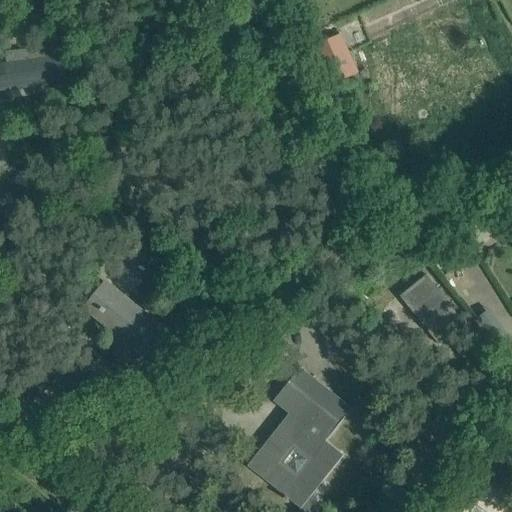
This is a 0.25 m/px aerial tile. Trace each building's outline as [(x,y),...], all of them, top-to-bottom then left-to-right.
[(340,35),(313,48),(332,86),(358,73),(340,35)] [(39,58),(7,63),(11,90),(66,83),(63,57),(39,60),(39,58)] [(484,216),(465,229),(477,246),(496,232),(484,216)] [(163,272),(173,281),(181,271),(171,262),(163,272)] [(465,322),(426,276),(400,298),(438,344),(465,322)] [(106,283),(98,293),(86,308),(129,343),(119,355),(136,369),(142,361),(162,377),(177,358),(165,348),(173,337),(106,283)] [(511,336),(495,349),(511,369),(511,336)] [(343,456),(325,441),(352,408),(301,368),(274,402),(290,414),(248,466),(285,496),(284,498),(288,501),(289,499),(301,509),(343,456)]
